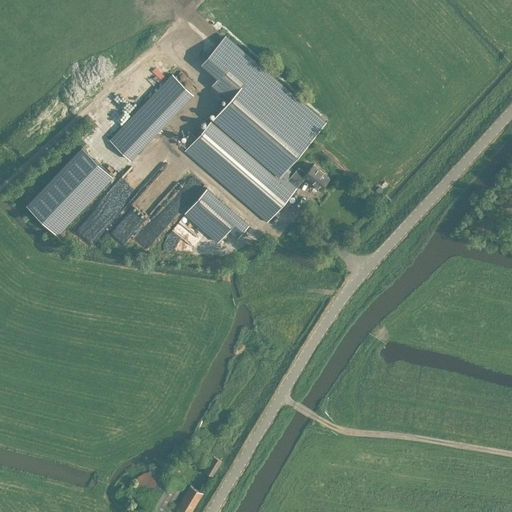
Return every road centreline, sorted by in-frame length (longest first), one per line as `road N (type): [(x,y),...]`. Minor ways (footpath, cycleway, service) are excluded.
road 1 (tertiary): [(210,511),(353,280),(511,109)]
road 2 (track): [(0,185),(158,35),(208,88),(165,141)]
road 3 (track): [(511,454),(344,432),(280,394)]
road 4 (track): [(221,308),(302,292),(343,295)]
